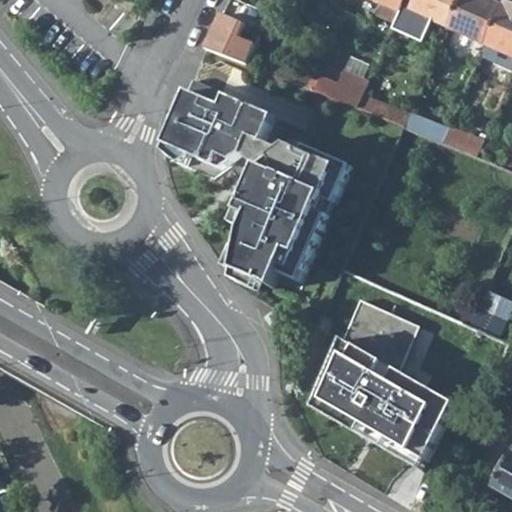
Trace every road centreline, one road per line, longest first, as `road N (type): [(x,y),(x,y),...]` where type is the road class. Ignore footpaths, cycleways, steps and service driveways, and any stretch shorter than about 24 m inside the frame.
road 1 (secondary): [(254,430),(263,380),(254,348),(151,213)]
road 2 (secondary): [(120,243),(169,282),(210,331),(225,375),(208,398)]
road 3 (secondary): [(176,405),(141,395),(0,310)]
road 4 (secondary): [(0,344),(129,417),(150,442)]
road 5 (residential): [(125,150),(157,72),(201,0)]
road 6 (secondary): [(369,511),(302,475),(254,430)]
road 7 (secondary): [(150,442),(159,479),(190,500),(227,495),(242,482)]
road 8 (secondary): [(88,148),(62,130),(0,52)]
